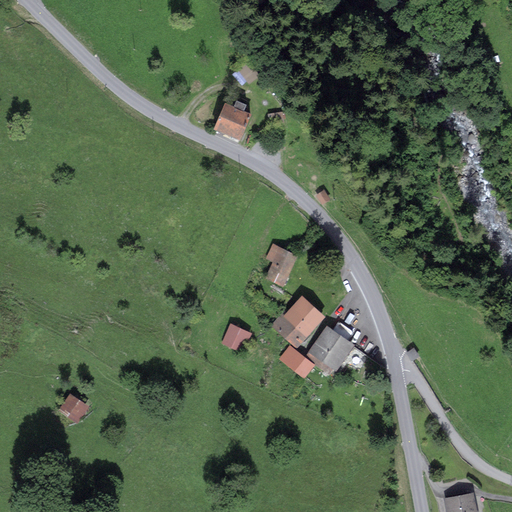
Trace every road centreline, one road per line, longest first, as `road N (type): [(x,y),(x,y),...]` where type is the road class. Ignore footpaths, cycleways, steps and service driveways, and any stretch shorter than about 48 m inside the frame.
road 1 (tertiary): [(26,0),(132,99),(243,157),(315,209),(367,281),(395,369)]
road 2 (unclassified): [(395,369),(417,378),(467,454),(511,480)]
road 3 (track): [(180,127),(207,91),(237,86),(254,105),(237,154)]
road 4 (tertiary): [(395,369),(422,511)]
